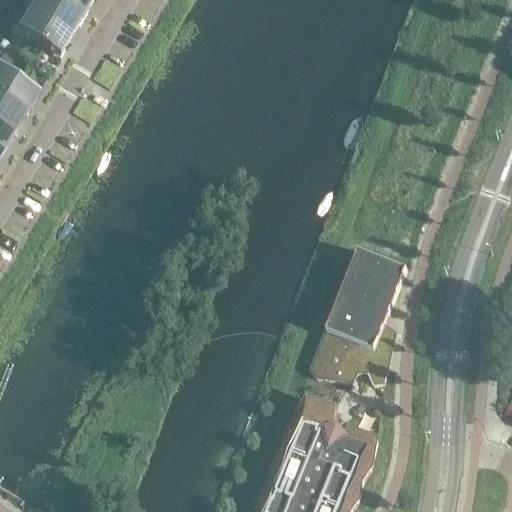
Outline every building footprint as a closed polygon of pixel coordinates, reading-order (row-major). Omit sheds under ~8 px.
[(84,21),(48,0),(41,0),(32,17),(72,41),(84,21)] [(95,2),(92,0),(48,0),(84,21),(95,2)] [(72,41),(32,17),(20,37),(60,61),(72,41)] [(0,69),(11,75),(19,58),(6,52),(0,65),(0,69)] [(37,99),(25,91),(0,76),(0,103),(25,119),(37,99)] [(25,119),(0,103),(0,130),(13,138),(25,119)] [(13,138),(0,130),(0,156),(1,158),(13,138)] [(385,330),(406,275),(358,256),(312,374),(317,382),(352,388),(358,378),(387,375),(396,338),(385,330)] [(372,473),(378,445),(350,434),(348,437),(345,442),(334,438),(335,414),(309,403),(287,439),(284,456),(275,471),(271,488),(262,504),(260,511),(354,511),(359,504),(363,488),(372,473)]
